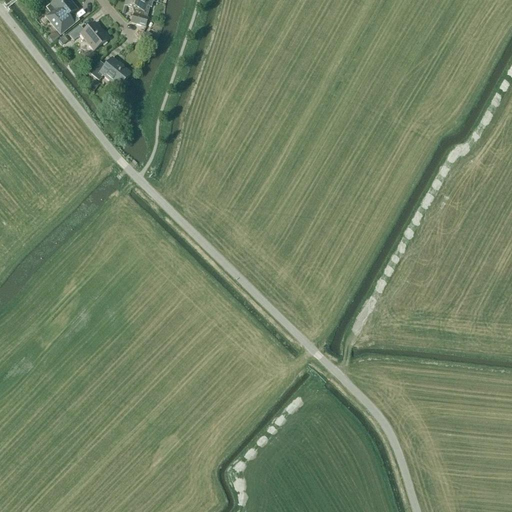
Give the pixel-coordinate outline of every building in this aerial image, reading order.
[(57,0),(46,9),(47,10),(50,14),(54,11),(60,19),(52,25),(59,34),(61,36),(74,25),(73,23),(68,18),(76,11),(67,0),(57,0)] [(153,2),(146,0),(126,0),(124,7),(136,11),(135,15),(134,15),(131,25),(145,29),(148,19),(147,19),(150,8),(151,9),(153,2)] [(102,34),(94,24),(94,25),(84,33),(80,28),(69,36),(74,42),(80,37),(93,53),(108,41),(107,40),(108,39),(104,33),(102,34)] [(68,42),(64,37),(57,42),(61,47),(68,42)] [(113,57),(108,53),(102,60),(106,64),(113,57)] [(118,89),(129,75),(112,61),(105,68),(100,63),(90,75),(99,82),(103,77),(118,89)] [(91,88),(89,91),(92,94),(99,85),(94,81),(89,87),(91,88)]
